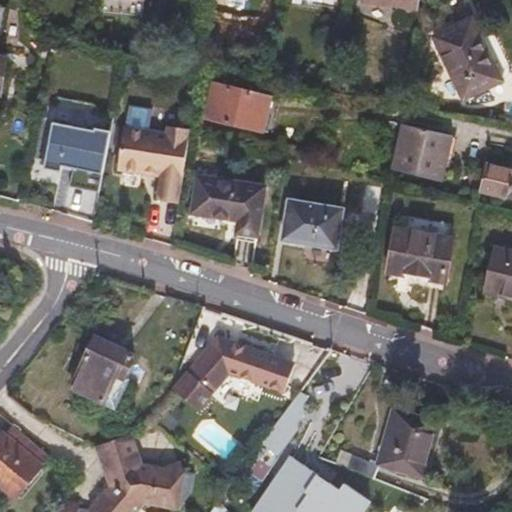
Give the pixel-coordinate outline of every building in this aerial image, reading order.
[(105,0),(105,10),(143,13),(144,0),(105,0)] [(0,50),(9,7),(0,4),(0,50)] [(465,97),(503,79),(474,19),(436,36),(465,97)] [(240,63),(259,66),(261,51),(242,48),(240,63)] [(259,66),(270,68),(273,53),(261,51),(259,66)] [(0,91),(8,56),(0,53),(0,91)] [(265,129),(273,96),(217,82),(209,115),(265,129)] [(46,124),(38,166),(94,177),(102,135),(46,124)] [(168,125),(168,128),(190,135),(191,128),(168,125)] [(443,179),(453,136),(405,125),(395,167),(443,179)] [(159,198),(181,201),(190,135),(168,128),(168,132),(125,126),(118,169),(162,175),(159,198)] [(511,167),(488,161),(481,190),(511,196),(511,167)] [(259,235),(267,185),(200,175),(193,211),(239,219),(238,232),(259,235)] [(63,209),(85,210),(86,190),(64,189),(63,209)] [(338,247),(344,208),(291,199),(284,238),(338,247)] [(446,280),(454,237),(397,227),(389,270),(446,280)] [(511,294),(511,251),(495,247),(485,288),(511,294)] [(121,376),(127,378),(137,357),(97,338),(74,389),(107,404),(121,376)] [(220,343),(176,395),(198,414),(231,376),(289,394),(298,365),(220,343)] [(133,381),(127,378),(121,376),(107,404),(119,410),(133,381)] [(304,393),(265,443),(281,455),(302,427),(299,423),(306,414),(304,405),(309,398),(304,393)] [(186,414),(173,402),(157,421),(172,433),(186,414)] [(444,423),(397,410),(381,464),(430,478),(444,423)] [(53,457),(17,427),(8,436),(6,435),(0,441),(0,483),(19,498),(53,457)] [(130,438),(112,446),(111,446),(118,472),(139,463),(138,463),(130,438)] [(339,463),(377,477),(381,465),(344,452),(339,463)] [(365,511),(373,501),(349,485),(340,499),(326,488),(330,481),(295,458),(258,511),(297,511),(299,511),(300,511),(365,511)] [(96,511),(144,511),(150,505),(167,508),(183,510),(196,495),(200,476),(188,474),(185,465),(165,472),(162,469),(139,463),(118,472),(116,488),(96,511)] [(54,511),(83,511),(84,509),(66,506),(63,502),(54,511)]
